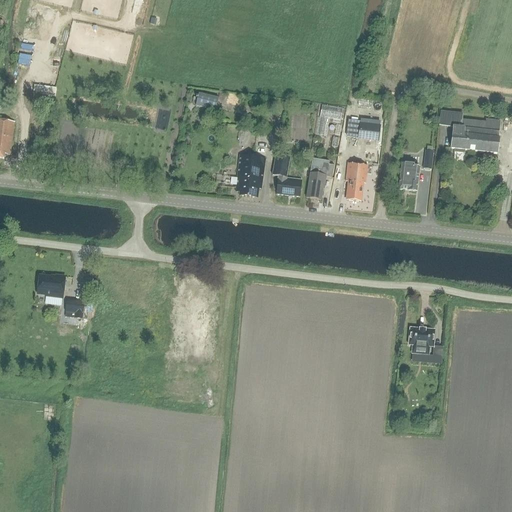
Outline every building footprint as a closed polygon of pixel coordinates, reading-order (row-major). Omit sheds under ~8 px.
[(34,86),(33,92),(55,95),(56,89),(34,86)] [(196,107),(216,111),(219,99),(199,94),(196,107)] [(343,122),(345,108),(322,104),(318,134),(328,135),(330,120),(343,122)] [(442,113),(441,127),(453,128),(450,150),(454,150),(454,153),(464,155),(465,152),(473,152),(476,122),(462,121),(462,115),(442,113)] [(358,140),(379,143),(381,122),(360,120),(358,140)] [(0,121),(0,158),(3,159),(4,155),(9,156),(14,123),(0,121)] [(476,122),(473,152),(496,155),(499,133),(484,132),(485,123),(476,122)] [(369,148),(366,162),(378,164),(381,150),(369,148)] [(425,152),(423,169),(431,170),(433,153),(425,152)] [(272,176),(277,177),(278,177),(276,195),(299,198),(301,181),(288,180),(286,179),(289,159),(275,156),(272,173),(272,176)] [(239,157),(235,192),(239,193),(239,196),(257,198),(258,189),(261,190),(265,160),(239,157)] [(312,160),(306,198),(321,201),(323,190),(324,190),(326,178),(331,179),(333,166),(328,166),(328,163),(312,160)] [(348,183),(346,202),(361,203),(363,184),(365,185),(367,166),(348,164),(345,183),(348,183)] [(401,165),(398,190),(408,191),(408,192),(416,193),(419,169),(413,168),(413,166),(401,165)] [(62,299),(65,278),(55,276),(55,279),(39,277),(37,295),(45,295),(45,297),(62,299)] [(186,313),(203,315),(205,292),(189,290),(186,313)] [(81,319),(83,303),(66,301),(64,317),(81,319)] [(418,329),(418,330),(410,329),(408,346),(412,346),(411,355),(428,356),(429,348),(433,348),(434,332),(426,331),(426,330),(418,329)] [(442,357),(430,356),(430,365),(441,366),(442,357)]
